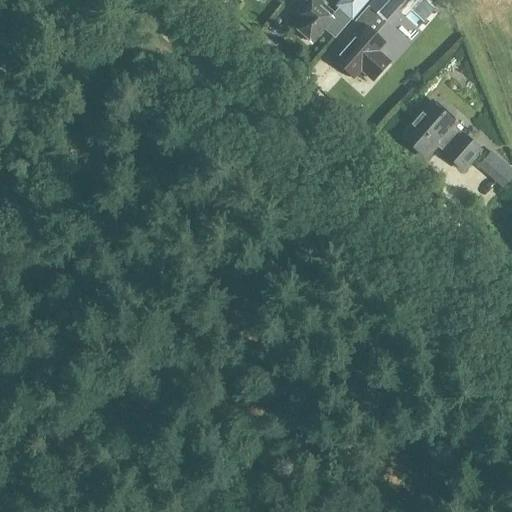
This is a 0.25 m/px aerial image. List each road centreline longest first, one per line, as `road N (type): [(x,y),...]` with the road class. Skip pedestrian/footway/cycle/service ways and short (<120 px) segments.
road 1 (track): [(0,79),(188,242),(443,511)]
road 2 (unclassified): [(511,314),(147,0)]
